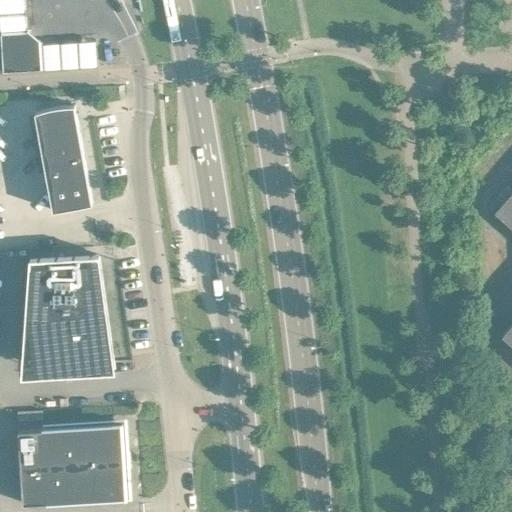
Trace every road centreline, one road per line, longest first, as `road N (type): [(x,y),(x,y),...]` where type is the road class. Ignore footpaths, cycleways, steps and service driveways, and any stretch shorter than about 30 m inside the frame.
road 1 (secondary): [(318,511),(289,224),(245,0)]
road 2 (secondary): [(178,0),(240,412)]
road 3 (unclassified): [(178,412),(137,148),(141,70)]
road 4 (unclassified): [(511,45),(487,69),(461,66),(448,0)]
